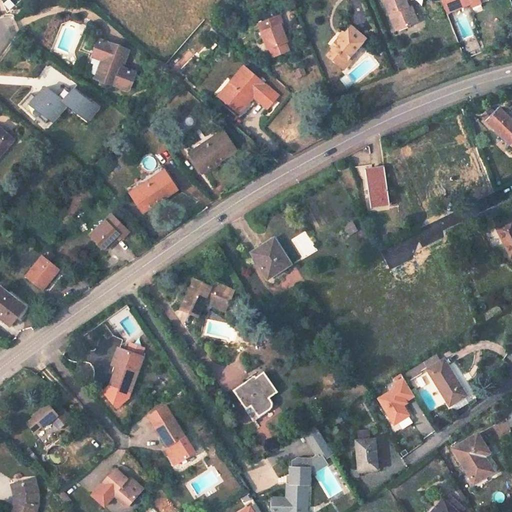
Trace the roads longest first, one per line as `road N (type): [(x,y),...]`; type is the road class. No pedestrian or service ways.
road 1 (secondary): [(511,76),(450,92),(291,170),(0,367)]
road 2 (track): [(511,189),(383,249)]
